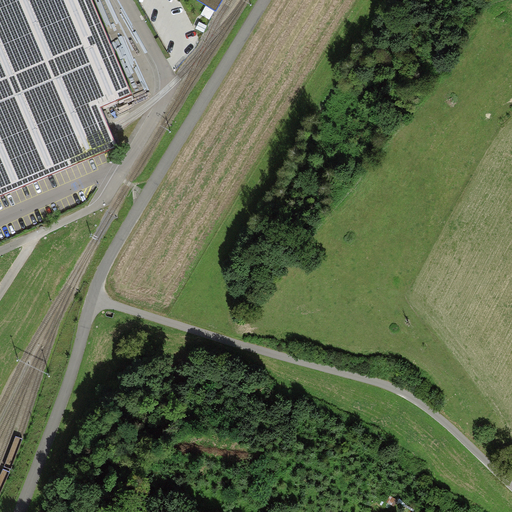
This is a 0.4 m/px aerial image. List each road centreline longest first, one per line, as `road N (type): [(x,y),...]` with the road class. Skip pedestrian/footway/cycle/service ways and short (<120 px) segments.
road 1 (unclassified): [(511,487),(454,429),(396,392),(90,303)]
road 2 (residential): [(265,0),(136,205),(90,303)]
road 3 (residential): [(90,303),(17,511)]
